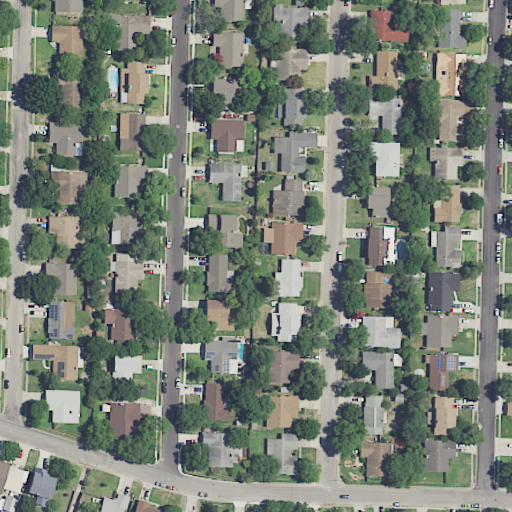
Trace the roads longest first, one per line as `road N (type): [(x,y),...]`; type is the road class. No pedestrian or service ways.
road 1 (residential): [(0,429),(209,491),(511,500)]
road 2 (residential): [(500,0),(488,500)]
road 3 (residential): [(339,0),(322,496)]
road 4 (residential): [(183,0),(171,483)]
road 5 (residential): [(14,434),(25,0)]
